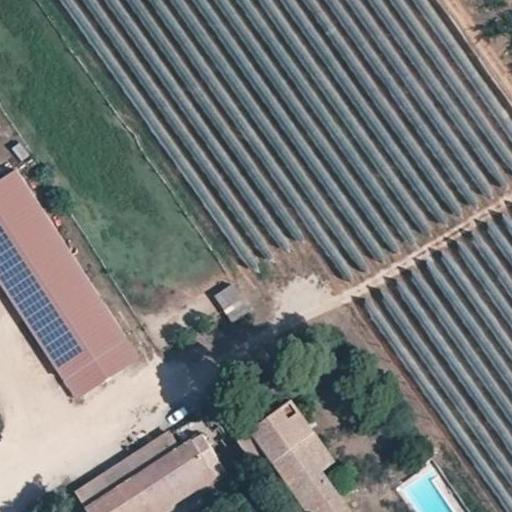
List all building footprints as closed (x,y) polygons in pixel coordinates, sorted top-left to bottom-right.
[(16,172),(0,183),(0,283),(78,401),(140,360),(16,172)] [(217,293),(230,314),(246,305),(233,284),(217,293)] [(268,447),(311,511),(349,511),(320,469),(300,439),(315,430),(294,399),(237,437),(251,459),(268,447)] [(86,505),(179,445),(168,427),(75,487),(86,505)] [(300,439),(320,469),(335,460),(315,430),(300,439)] [(86,505),(90,511),(149,511),(214,471),(191,437),(179,445),(86,505)]
